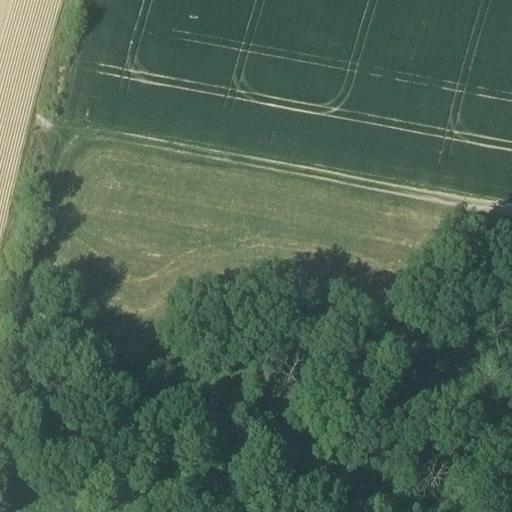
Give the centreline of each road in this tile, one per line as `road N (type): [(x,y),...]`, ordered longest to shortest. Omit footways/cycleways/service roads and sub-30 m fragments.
road 1 (track): [(3,511),(59,131),(511,215)]
road 2 (track): [(59,131),(33,123),(68,0)]
